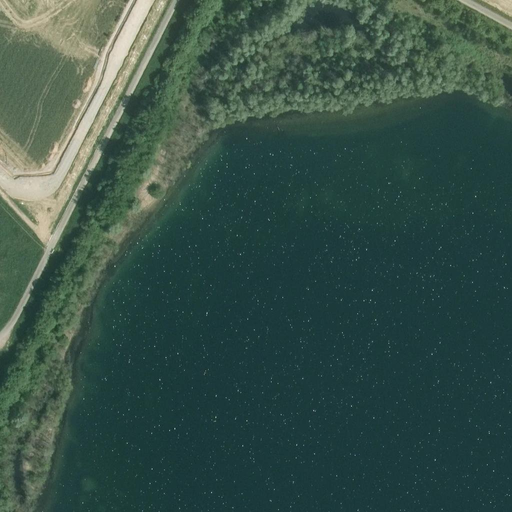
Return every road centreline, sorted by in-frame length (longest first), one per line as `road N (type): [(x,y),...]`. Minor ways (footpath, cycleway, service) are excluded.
road 1 (track): [(0,335),(176,0)]
road 2 (residential): [(0,177),(21,200),(37,202),(60,189),(157,0)]
